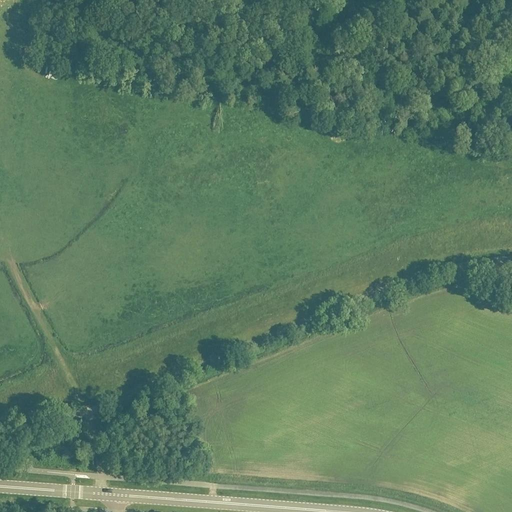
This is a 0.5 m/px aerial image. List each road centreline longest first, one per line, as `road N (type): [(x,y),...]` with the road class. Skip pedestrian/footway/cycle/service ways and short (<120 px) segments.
road 1 (track): [(100,494),(88,411),(416,276),(511,259)]
road 2 (tertiary): [(330,511),(0,486)]
